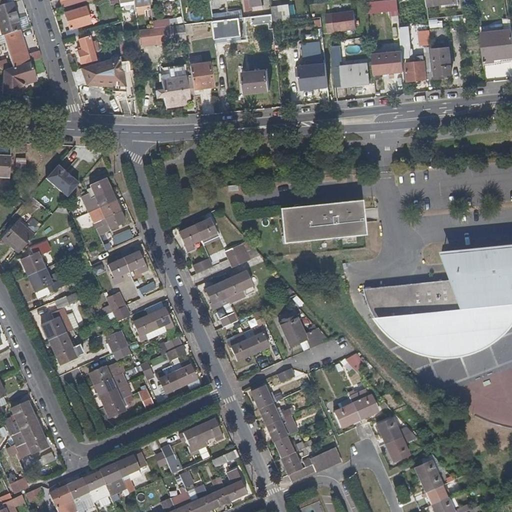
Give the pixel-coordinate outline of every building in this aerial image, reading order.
[(57,0),(61,10),(94,0),(57,0)] [(28,28),(24,16),(18,17),(13,1),(5,3),(0,4),(0,14),(7,34),(8,34),(19,30),(28,28)] [(288,22),(286,7),(271,9),(271,13),(271,15),(273,23),(288,22)] [(64,15),(69,31),(89,25),(84,9),(64,15)] [(242,18),(241,11),(224,14),(225,20),(242,18)] [(326,15),(329,33),(357,29),(354,11),(326,15)] [(273,25),(271,15),(256,17),(257,26),(273,25)] [(223,27),(239,25),(239,22),(242,22),(242,18),(225,20),(212,22),(214,37),(224,36),(223,27)] [(185,41),(182,26),(165,28),(167,43),(185,41)] [(447,38),(446,28),(429,30),(430,40),(447,38)] [(41,58),(39,52),(27,56),(19,30),(8,34),(18,65),(29,62),(41,58)] [(511,58),(511,39),(511,31),(489,33),(489,36),(479,36),(482,63),(493,62),(492,60),(511,58)] [(96,61),(88,39),(78,42),(81,51),(77,52),(81,66),(96,61)] [(451,75),(448,46),(447,47),(447,48),(431,50),(432,61),(433,61),(435,79),(443,78),(443,76),(451,75)] [(434,79),(434,73),(432,61),(431,50),(431,48),(417,50),(418,58),(426,57),(429,66),(427,67),(426,62),(419,63),(418,60),(413,61),(413,63),(405,64),(407,82),(434,79)] [(130,81),(128,64),(121,65),(121,59),(81,70),(86,87),(112,88),(112,94),(125,94),(125,93),(125,89),(131,87),(130,81)] [(31,69),(29,62),(18,65),(16,66),(19,73),(30,69),(31,69)] [(404,79),(403,64),(379,67),(378,62),(372,63),(374,83),(404,79)] [(298,66),(301,90),(327,88),(325,77),(320,77),(319,64),(298,66)] [(212,89),(209,65),(189,68),(193,92),(212,89)] [(342,68),(343,86),(369,84),(367,65),(342,68)] [(25,83),(24,80),(32,77),(30,69),(19,73),(16,66),(3,70),(2,93),(20,94),(21,85),(25,83)] [(241,74),(244,94),(269,92),(267,71),(241,74)] [(188,103),(184,78),(160,81),(161,83),(165,107),(188,103)] [(0,177),(10,178),(11,155),(0,154),(0,177)] [(23,176),(25,159),(17,158),(16,175),(23,176)] [(79,184),(57,165),(45,178),(67,197),(77,186),(79,184)] [(110,190),(105,179),(90,186),(95,197),(110,190)] [(115,201),(114,199),(110,190),(95,197),(99,208),(115,201)] [(90,199),(89,194),(81,197),(84,202),(90,199)] [(120,212),(115,201),(99,208),(104,219),(120,212)] [(279,211),(282,238),(282,244),(363,235),(360,202),(320,206),(300,210),(297,206),(296,205),(294,205),(293,206),(292,210),(291,210),(279,211)] [(104,219),(99,208),(96,210),(98,216),(91,219),(93,224),(104,219)] [(125,222),(120,212),(104,219),(107,224),(108,227),(109,229),(110,230),(111,229),(125,223),(125,222)] [(101,227),(107,224),(104,219),(93,224),(96,229),(101,227)] [(217,237),(215,232),(213,232),(208,219),(192,226),(199,240),(201,245),(217,237)] [(19,254),(34,236),(17,222),(2,239),(3,240),(4,241),(19,254)] [(199,240),(192,226),(177,232),(183,246),(182,246),(184,252),(192,249),(190,243),(199,240)] [(139,236),(136,229),(129,232),(132,239),(139,236)] [(132,239),(129,232),(114,238),(117,245),(132,239)] [(44,269),(38,256),(51,250),(47,242),(31,249),(33,255),(21,260),(28,276),(44,269)] [(226,259),(244,251),(238,244),(223,251),(226,259)] [(511,244),(500,246),(469,249),(442,252),(452,280),(414,283),(383,286),(365,287),(370,299),(380,320),(383,324),(391,334),(397,339),(403,344),(415,350),(428,354),(432,355),(446,356),(455,357),(460,356),(477,352),(487,348),(496,342),(505,333),(511,325),(511,244)] [(248,260),(244,251),(226,259),(230,268),(248,260)] [(144,265),(138,252),(123,259),(129,272),(138,268),(140,273),(147,270),(145,265),(144,265)] [(210,267),(206,258),(190,265),(194,274),(210,267)] [(129,272),(123,259),(108,265),(113,278),(112,279),(114,284),(122,281),(120,276),(129,272)] [(66,284),(61,271),(48,277),(44,269),(28,276),(35,292),(47,286),(50,292),(66,284)] [(243,294),(241,289),(239,288),(234,276),(218,283),(224,297),(227,302),(243,294)] [(139,295),(155,288),(152,282),(137,289),(139,295)] [(224,297),(218,283),(203,290),(209,302),(208,304),(210,309),(218,306),(216,300),(224,297)] [(69,306),(69,304),(81,299),(78,292),(66,297),(65,296),(54,301),(58,311),(62,309),(69,306)] [(123,306),(117,293),(106,298),(112,311),(123,306)] [(227,302),(224,297),(216,300),(218,306),(227,302)] [(130,316),(125,306),(112,312),(116,322),(130,316)] [(64,333),(71,330),(62,309),(58,311),(51,314),(53,320),(42,324),(42,325),(41,326),(48,340),(64,333)] [(169,322),(168,318),(164,309),(149,316),(154,329),(163,325),(165,330),(173,327),(170,322),(169,322)] [(264,324),(258,311),(251,314),(256,326),(264,324)] [(236,321),(232,313),(217,319),(221,327),(236,321)] [(154,329),(149,316),(133,322),(139,335),(138,336),(140,341),(147,338),(146,333),(154,329)] [(302,335),(294,316),(277,324),(287,347),(298,342),(302,351),(325,341),(315,330),(302,335)] [(266,347),(260,335),(261,334),(258,328),(251,331),(250,329),(241,333),(250,354),(266,347)] [(127,345),(120,330),(105,337),(112,352),(113,352),(126,346),(127,345)] [(81,355),(78,346),(71,348),(64,333),(48,340),(58,363),(59,364),(61,364),(69,360),(76,357),(81,355)] [(241,333),(232,337),(233,340),(226,343),(228,348),(229,349),(235,361),(250,354),(241,333)] [(181,346),(178,337),(164,343),(168,352),(181,346)] [(129,354),(126,346),(113,352),(117,359),(129,354)] [(185,354),(181,346),(168,352),(171,360),(185,354)] [(195,379),(189,366),(190,366),(188,361),(181,364),(180,361),(171,365),(174,372),(180,386),(187,383),(195,379)] [(152,375),(146,362),(140,365),(145,378),(152,375)] [(107,373),(104,367),(89,374),(94,385),(109,378),(107,373)] [(114,376),(120,373),(118,368),(111,371),(112,372),(107,373),(109,378),(114,376)] [(292,377),(288,369),(274,375),(278,383),(292,377)] [(180,386),(174,372),(165,376),(163,372),(156,374),(157,379),(158,380),(160,383),(157,384),(157,385),(161,393),(162,394),(164,393),(180,386)] [(123,378),(120,373),(114,376),(116,381),(123,378)] [(116,381),(114,376),(109,378),(115,389),(119,387),(116,381)] [(115,389),(109,378),(94,385),(99,396),(115,389)] [(201,385),(198,378),(195,379),(187,383),(190,390),(201,385)] [(270,403),(280,398),(278,393),(271,396),(269,389),(264,391),(262,387),(249,393),(256,409),(270,403)] [(154,406),(146,388),(138,392),(146,410),(154,406)] [(119,399),(115,389),(99,396),(104,407),(119,400),(119,399)] [(124,398),(130,395),(128,390),(121,393),(124,398)] [(376,411),(369,396),(366,397),(363,390),(347,397),(348,399),(357,419),(376,411)] [(126,403),(133,400),(130,395),(124,398),(119,400),(122,407),(127,405),(126,403)] [(357,419),(348,399),(336,404),(338,409),(332,412),(339,428),(351,422),(357,419)] [(122,407),(119,400),(104,407),(109,418),(124,411),(122,407)] [(16,421),(32,414),(27,403),(12,410),(14,416),(16,421)] [(281,417),(279,412),(277,407),(272,409),(270,403),(256,409),(263,425),(277,419),(281,417)] [(21,432),(37,425),(32,414),(16,421),(12,423),(14,428),(17,434),(21,432)] [(395,431),(389,417),(374,423),(383,444),(395,439),(392,432),(395,431)] [(12,423),(10,418),(3,420),(5,426),(12,423)] [(295,431),(293,426),(288,428),(286,425),(280,427),(277,419),(263,425),(271,442),(284,436),(295,431)] [(219,433),(214,421),(213,420),(212,420),(198,427),(204,440),(213,436),(215,441),(223,438),(220,432),(219,433)] [(14,428),(12,423),(5,426),(7,431),(14,428)] [(26,442),(42,435),(37,425),(21,432),(24,438),(26,442)] [(204,440),(198,427),(182,433),(188,446),(187,447),(189,451),(190,452),(206,445),(204,440)] [(20,439),(24,438),(21,432),(17,434),(15,434),(18,440),(20,439)] [(47,446),(42,435),(26,442),(29,448),(31,454),(47,446)] [(292,452),(284,436),(271,442),(278,458),(292,452)] [(407,456),(401,443),(397,444),(395,439),(383,444),(391,463),(407,456)] [(296,451),(310,445),(308,441),(300,444),(300,442),(293,445),(296,451)] [(24,450),(22,444),(15,447),(18,452),(24,450)] [(175,458),(169,445),(160,449),(162,452),(166,462),(173,459),(175,458)] [(339,462),(333,447),(327,450),(333,464),(339,462)] [(239,458),(235,449),(212,460),(215,467),(230,461),(239,458)] [(333,464),(327,450),(321,453),(327,467),(333,464)] [(55,460),(51,452),(41,457),(44,465),(55,460)] [(166,462),(162,452),(155,455),(159,465),(166,462)] [(299,469),(292,452),(278,458),(286,474),(299,469)] [(146,465),(141,453),(140,453),(139,453),(138,453),(132,456),(137,469),(146,465)] [(327,467),(321,453),(315,456),(321,470),(327,467)] [(121,476),(137,469),(132,456),(115,464),(121,476)] [(321,470),(315,456),(308,459),(310,464),(313,471),(314,473),(321,470)] [(177,469),(173,459),(166,462),(171,472),(177,469)] [(310,464),(308,459),(300,462),(303,467),(310,464)] [(433,473),(428,461),(412,468),(417,480),(433,473)] [(121,476),(115,464),(99,471),(104,484),(121,476)] [(313,471),(310,464),(303,467),(299,469),(286,474),(289,482),(303,476),(313,471)] [(128,478),(140,473),(137,469),(121,476),(123,481),(128,478)] [(247,493),(236,469),(230,472),(235,483),(230,485),(224,487),(230,501),(247,493)] [(104,484),(99,471),(82,479),(88,491),(104,484)] [(193,484),(187,471),(179,475),(185,488),(193,484)] [(235,483),(230,472),(225,474),(230,485),(235,483)] [(439,486),(433,473),(417,480),(423,493),(439,486)] [(112,486),(123,481),(121,476),(104,484),(106,488),(112,486)] [(222,483),(219,476),(214,479),(217,486),(222,483)] [(27,488),(23,479),(9,485),(14,494),(27,488)] [(88,491),(82,479),(66,486),(71,499),(76,510),(77,511),(83,511),(80,503),(80,502),(90,497),(90,495),(88,491)] [(109,495),(106,488),(104,484),(88,491),(90,495),(95,493),(98,500),(109,495)] [(208,495),(203,484),(194,488),(199,499),(191,502),(195,511),(205,511),(214,508),(208,495)] [(71,499),(66,486),(49,493),(55,506),(71,499)] [(115,493),(112,486),(106,488),(109,495),(115,493)] [(444,498),(439,486),(423,493),(429,505),(444,498)] [(42,496),(38,487),(25,494),(29,502),(42,496)] [(230,501),(224,487),(216,491),(208,495),(214,508),(230,501)] [(195,511),(191,502),(186,491),(181,494),(181,495),(171,500),(176,511),(195,511)] [(0,501),(1,504),(12,499),(9,493),(0,497),(0,501)] [(98,500),(95,493),(90,495),(90,497),(93,502),(98,500)] [(13,506),(24,501),(21,495),(12,499),(1,504),(4,510),(13,506)] [(459,511),(452,495),(444,498),(429,505),(431,511),(459,511)] [(71,511),(76,510),(71,499),(55,506),(57,511),(71,511)] [(176,511),(171,500),(170,499),(162,502),(165,509),(158,511),(176,511)]
